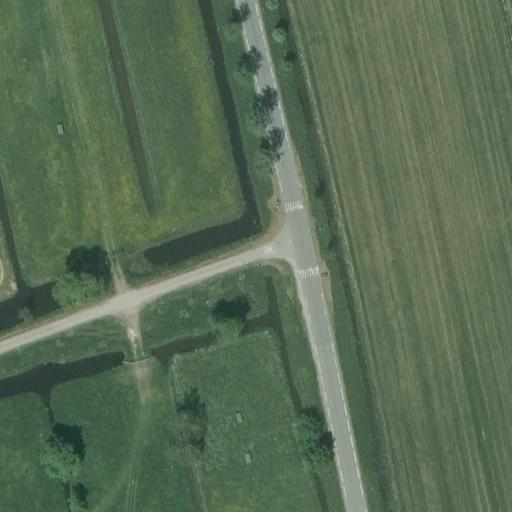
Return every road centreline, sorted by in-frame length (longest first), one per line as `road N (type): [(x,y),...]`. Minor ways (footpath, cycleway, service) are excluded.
road 1 (unclassified): [(0,347),(300,239)]
road 2 (unclassified): [(356,511),(300,239)]
road 3 (unclassified): [(300,239),(246,0)]
